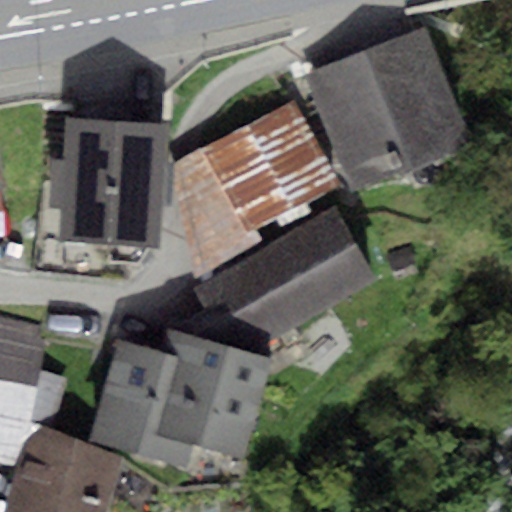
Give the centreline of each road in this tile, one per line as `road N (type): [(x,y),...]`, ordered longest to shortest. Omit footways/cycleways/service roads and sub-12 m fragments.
road 1 (residential): [(364,0),(356,42),(261,73),(189,144),(153,272),(98,294),(0,290)]
road 2 (primary): [(213,0),(0,36)]
